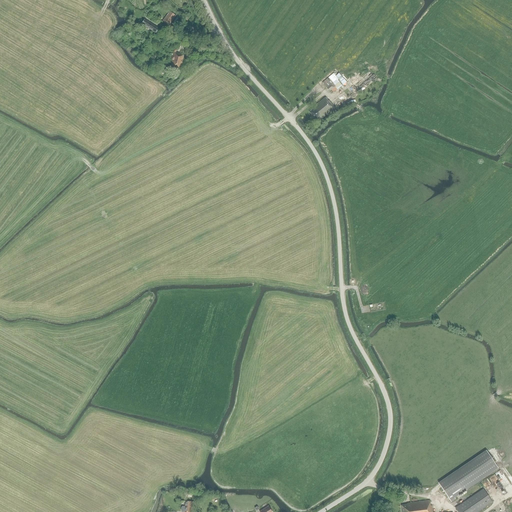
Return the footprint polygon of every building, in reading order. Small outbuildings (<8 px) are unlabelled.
[(168,26),(175,16),(169,12),(162,22),(168,26)] [(159,29),(144,19),(141,24),(156,33),(159,29)] [(174,49),(173,52),(170,62),(172,62),(170,67),(180,69),(184,54),(176,52),(176,50),(174,49)] [(337,89),(342,86),(337,80),(338,80),(333,74),(323,82),(326,88),(329,91),(331,90),(333,92),(337,89)] [(317,122),(335,108),(329,100),(328,101),(325,97),(317,104),(317,105),(314,107),(315,107),(309,112),(317,122)] [(486,451),(439,483),(451,502),(455,499),(454,497),(497,467),(486,451)] [(458,511),(477,511),(492,502),(483,489),(455,508),(458,511)] [(193,502),(190,501),(185,501),(185,506),(182,506),(181,507),(181,510),(181,511),(192,511),(193,505),(193,502)] [(432,511),(432,509),(431,505),(430,506),(430,501),(407,503),(407,504),(401,505),(402,511),(432,511)]
